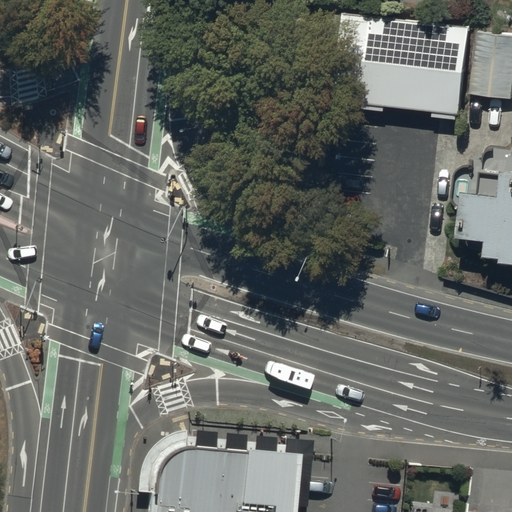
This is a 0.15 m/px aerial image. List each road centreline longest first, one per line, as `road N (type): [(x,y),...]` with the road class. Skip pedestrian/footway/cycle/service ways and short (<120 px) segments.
road 1 (primary): [(443,399),(354,416),(201,391),(136,415),(78,473)]
road 2 (primary): [(443,399),(101,291)]
road 3 (primary): [(150,0),(179,56),(180,120),(196,177),(231,237),(268,275)]
road 4 (primary): [(268,275),(511,341)]
road 5 (tertiary): [(134,25),(111,217)]
road 6 (tertiary): [(78,473),(101,291)]
road 7 (primary): [(21,511),(21,396),(0,333)]
road 8 (primary): [(111,217),(268,275)]
road 9 (primary): [(0,82),(53,76),(134,25)]
